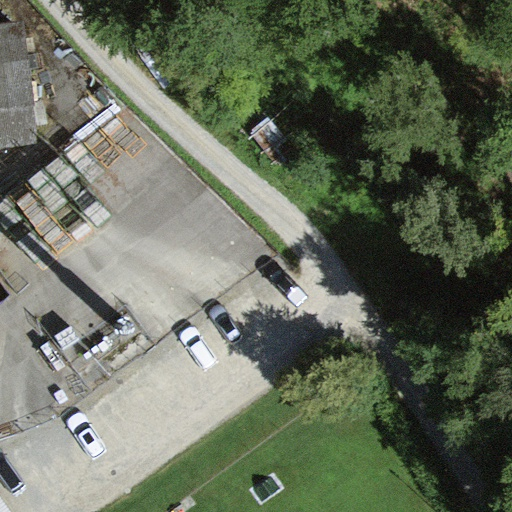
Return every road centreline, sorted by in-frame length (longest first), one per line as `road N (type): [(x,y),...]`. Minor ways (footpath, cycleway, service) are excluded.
road 1 (track): [(486,511),(373,324),(72,0)]
road 2 (track): [(511,222),(412,312),(373,324)]
